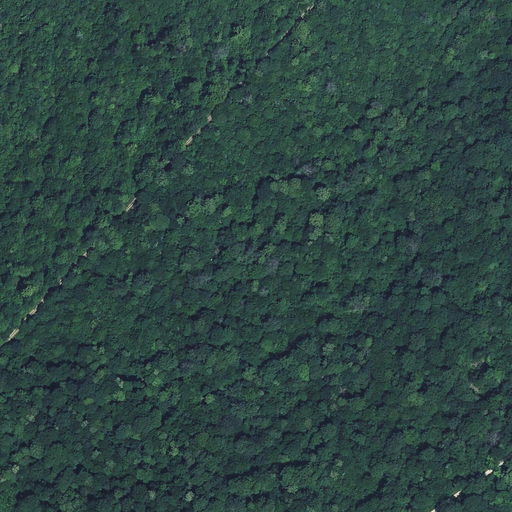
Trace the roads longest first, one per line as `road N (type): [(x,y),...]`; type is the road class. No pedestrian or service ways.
road 1 (track): [(0,349),(316,0)]
road 2 (track): [(511,394),(490,375),(472,341),(484,120)]
